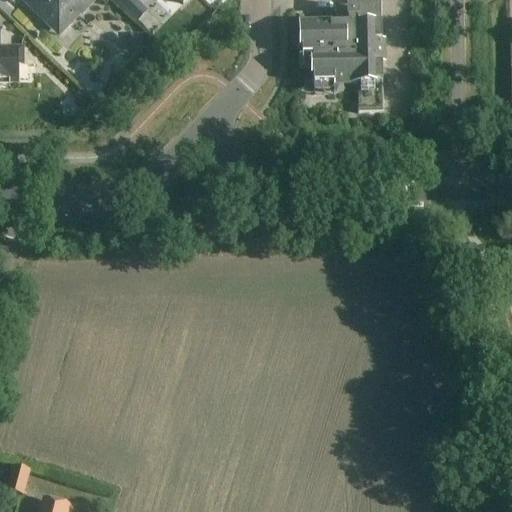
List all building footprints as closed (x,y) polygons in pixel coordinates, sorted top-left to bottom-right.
[(27,0),(24,4),(50,29),(59,19),(68,27),(81,14),(82,15),(96,0),(27,0)] [(133,0),(117,0),(115,3),(136,23),(146,13),(133,0)] [(312,59),(312,87),(356,87),(357,115),(358,115),(380,115),(379,110),(382,110),(380,3),(347,4),(347,14),(339,14),(339,16),(337,16),(337,28),(300,29),(301,36),(298,36),(298,52),(301,52),(301,59),(312,59)] [(0,54),(0,85),(6,86),(6,85),(18,84),(18,68),(22,68),(21,50),(3,51),(0,54)] [(87,103),(77,94),(69,102),(80,111),(87,103)] [(7,493),(22,497),(28,474),(13,470),(7,493)] [(72,511),(73,510),(43,502),(40,511),(72,511)]
